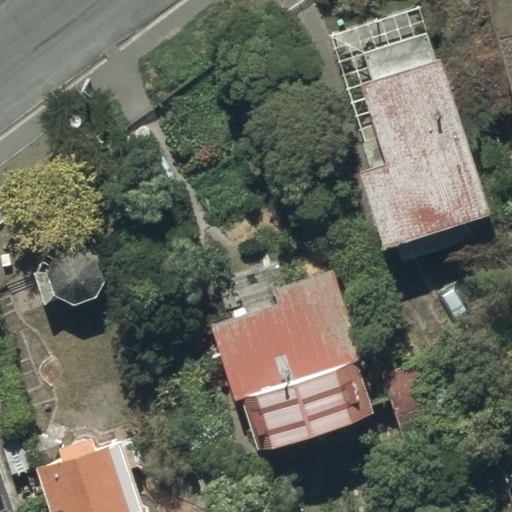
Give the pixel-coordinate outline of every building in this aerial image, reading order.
[(372,70),(364,72),(389,151),(363,159),(388,240),(399,236),(406,259),(477,237),(493,204),(445,48),(437,50),(431,29),(365,49),(372,70)] [(58,287),(77,299),(100,291),(113,272),(105,249),(84,238),(62,246),(51,263),(58,287)] [(217,283),(228,318),(203,326),(227,401),(242,397),(246,411),(236,414),(244,437),(253,434),(258,448),(371,412),(325,269),(287,282),(280,262),(217,283)] [(387,416),(336,433),(346,462),(396,445),(411,492),(482,469),(445,353),(374,376),(387,416)] [(20,455),(37,511),(139,511),(138,508),(123,511),(117,511),(99,448),(84,452),(80,438),(20,455)] [(0,511),(10,511),(0,478),(0,511)]
